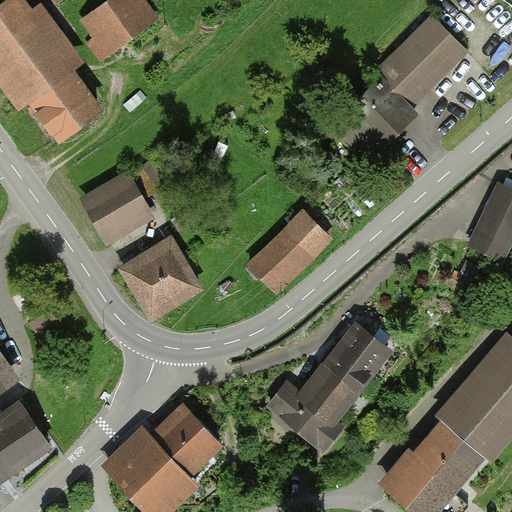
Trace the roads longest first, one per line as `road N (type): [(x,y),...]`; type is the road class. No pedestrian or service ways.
road 1 (tertiary): [(511,119),(268,326),(207,347),(161,346)]
road 2 (tertiary): [(161,346),(120,320),(0,147)]
road 3 (residential): [(511,311),(348,498)]
